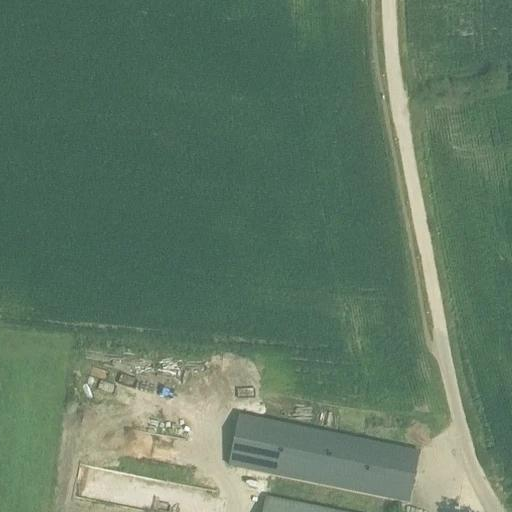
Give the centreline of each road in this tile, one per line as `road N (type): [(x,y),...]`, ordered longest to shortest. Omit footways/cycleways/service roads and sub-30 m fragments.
road 1 (track): [(444,365),(398,105),(389,0)]
road 2 (unclassified): [(492,511),(455,420),(444,365)]
